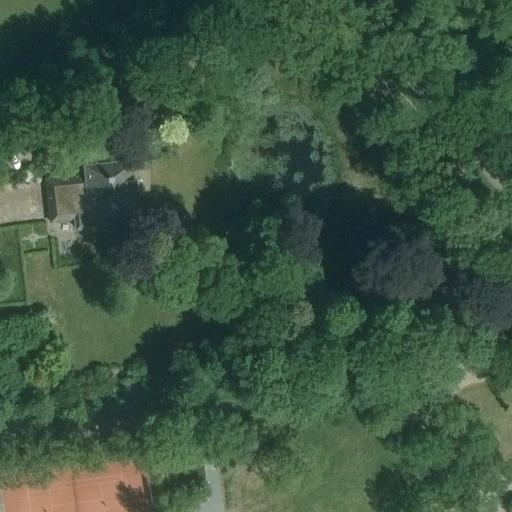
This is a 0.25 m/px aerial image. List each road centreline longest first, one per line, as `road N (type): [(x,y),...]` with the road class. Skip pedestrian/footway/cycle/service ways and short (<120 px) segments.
road 1 (track): [(230,0),(0,148)]
road 2 (unclassified): [(511,193),(349,0)]
road 3 (track): [(0,111),(87,44),(168,0)]
